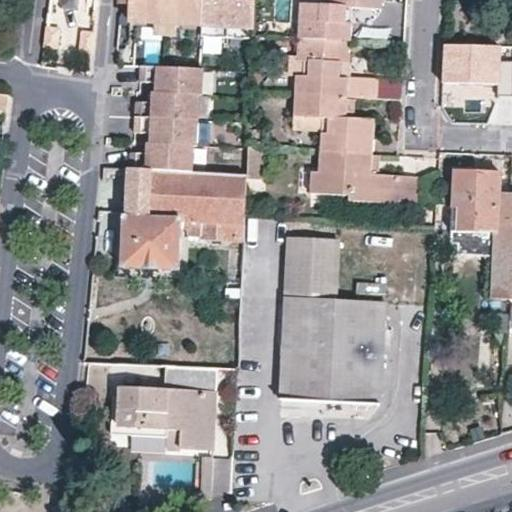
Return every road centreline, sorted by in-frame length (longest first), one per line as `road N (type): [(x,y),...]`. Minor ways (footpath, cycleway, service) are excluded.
road 1 (residential): [(61,457),(98,90)]
road 2 (residential): [(30,79),(0,307)]
road 3 (residential): [(426,0),(420,103),(430,128),(511,140)]
road 4 (primary): [(511,458),(326,511)]
